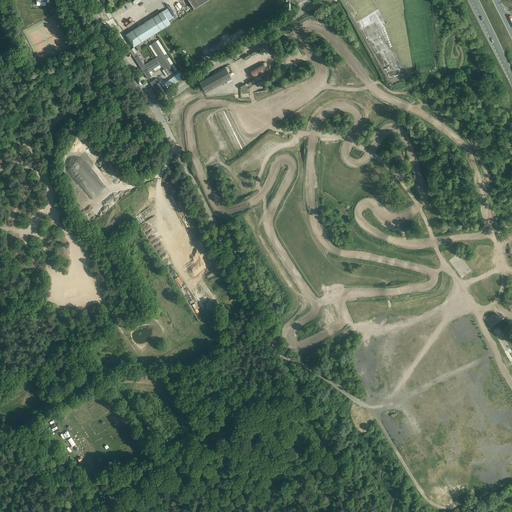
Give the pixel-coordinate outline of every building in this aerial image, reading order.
[(188,0),(194,9),(207,0),(188,0)] [(170,24),(162,11),(149,20),(125,35),(134,47),(157,33),(158,32),(170,24)] [(177,70),(158,40),(149,46),(156,57),(144,65),(133,48),(129,50),(148,79),(152,76),(150,74),(162,66),(168,76),(177,70)] [(254,53),(258,59),(263,56),(260,50),(254,53)] [(267,72),(262,62),(249,69),(254,79),(267,72)] [(231,78),(226,68),(200,83),(205,92),(231,78)] [(158,82),(156,79),(150,83),(158,95),(162,92),(157,83),(158,82)] [(242,89),(256,82),(255,79),(240,86),(242,89)] [(462,263),(455,268),(463,277),(472,271),(469,266),(466,268),(462,263)] [(458,299),(461,297),(457,291),(453,294),(458,299)] [(457,311),(459,318),(468,315),(466,308),(457,311)] [(425,331),(429,340),(436,337),(431,328),(425,331)] [(392,336),(395,342),(401,339),(398,333),(392,336)] [(454,342),(457,350),(463,347),(460,340),(454,342)] [(475,379),(480,376),(476,369),(471,372),(475,379)] [(82,474),(84,479),(94,474),(91,469),(90,469),(89,467),(84,470),(85,472),(82,474)]
